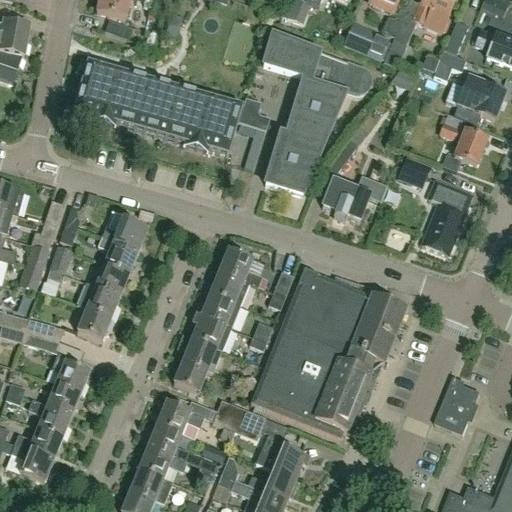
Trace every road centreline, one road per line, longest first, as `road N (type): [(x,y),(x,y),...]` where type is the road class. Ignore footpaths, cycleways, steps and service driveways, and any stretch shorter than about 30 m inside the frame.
road 1 (residential): [(80,511),(200,217)]
road 2 (tertiary): [(467,303),(200,217)]
road 3 (tertiary): [(385,487),(467,303)]
road 4 (tertiary): [(200,217),(31,170)]
road 5 (residential): [(31,170),(62,0)]
